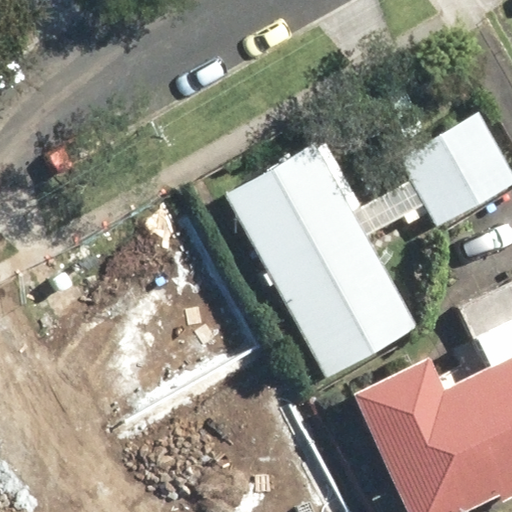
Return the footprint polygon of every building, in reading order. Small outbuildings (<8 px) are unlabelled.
[(511,173),(473,108),(391,156),(431,225),(511,177),(511,173)] [(307,139),(216,190),(321,376),(413,325),(307,139)] [(415,352),(337,389),(396,511),(446,511),(511,480),(511,275),(450,305),(477,361),(430,384),(415,352)] [(113,323),(70,347),(112,421),(155,397),(113,323)] [(0,511),(108,511),(98,495),(120,483),(55,371),(11,396),(39,446),(0,468),(0,511)] [(194,445),(136,478),(155,511),(333,511),(314,478),(303,484),(267,421),(202,459),(194,445)]
